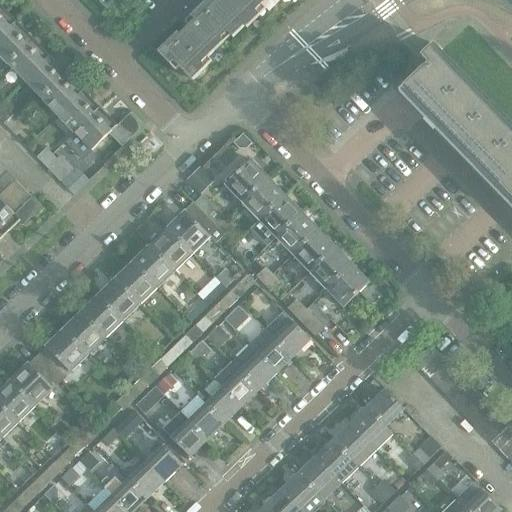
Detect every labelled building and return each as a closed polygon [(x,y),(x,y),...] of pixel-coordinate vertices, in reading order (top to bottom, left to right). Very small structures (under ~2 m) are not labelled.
[(202,66),(230,39),(233,41),(245,29),(217,0),(211,0),(191,20),(195,25),(180,39),(178,37),(158,55),(171,68),(174,65),(192,84),(206,70),(202,66)] [(256,14),(270,0),(217,0),(245,29),(247,31),(260,18),(256,14)] [(0,39),(16,24),(0,7),(0,39)] [(0,59),(7,67),(33,41),(16,24),(0,39),(0,59)] [(24,84),(50,59),(33,41),(7,67),(24,84)] [(511,136),(436,58),(403,89),(468,156),(511,200),(511,136)] [(40,101),(66,76),(50,59),(24,84),(40,101)] [(57,119),(83,93),(66,76),(40,101),(57,119)] [(74,136),(100,111),(83,93),(57,119),(74,136)] [(78,140),(70,148),(83,161),(91,153),(117,128),(100,111),(74,136),(78,140)] [(9,131),(19,122),(13,115),(3,125),(9,131)] [(16,137),(25,128),(19,122),(9,131),(16,137)] [(43,166),(53,156),(46,150),(36,159),(43,166)] [(53,156),(43,166),(60,183),(70,174),(53,156)] [(240,205),(267,180),(250,162),(238,174),(236,171),(225,181),(228,184),(224,188),(240,205)] [(0,194),(14,181),(6,172),(0,177),(0,194)] [(257,223),(284,197),(267,180),(240,205),(257,223)] [(0,201),(5,206),(22,190),(14,181),(0,194),(0,201)] [(13,215),(30,198),(22,190),(5,206),(13,215)] [(226,219),(204,196),(195,204),(217,228),(226,219)] [(274,240),(301,215),(284,197),(257,223),(274,240)] [(23,226),(41,209),(30,198),(13,215),(5,206),(0,201),(0,236),(2,239),(20,222),(23,226)] [(225,236),(217,228),(195,204),(194,203),(166,230),(192,256),(210,238),(216,244),(225,236)] [(291,258),(318,232),(301,215),(274,240),(291,258)] [(234,227),(226,219),(217,228),(225,236),(234,227)] [(192,256),(166,230),(149,247),(174,273),(192,256)] [(308,275),(335,250),(318,232),(291,258),(308,275)] [(174,273),(149,247),(131,264),(157,290),(174,273)] [(325,293),(351,267),(335,250),(308,275),(325,293)] [(157,290),(131,264),(114,281),(139,307),(157,290)] [(356,296),(368,285),(351,267),(325,293),(342,310),(346,306),(348,309),(359,299),(356,296)] [(263,285),(273,275),(266,268),(256,277),(263,285)] [(270,292),(280,283),(273,275),(263,285),(270,292)] [(245,293),(254,285),(246,277),(238,285),(245,293)] [(139,307),(114,281),(96,298),(122,324),(139,307)] [(236,301),(245,293),(238,285),(229,294),(236,301)] [(297,320),(307,310),(318,299),(319,299),(314,293),(302,305),(297,300),(287,309),(297,320)] [(227,310),(236,301),(229,294),(220,302),(227,310)] [(122,324),(96,298),(79,314),(105,341),(122,324)] [(219,318),(227,310),(220,302),(211,311),(219,318)] [(324,329),(317,321),(307,310),(297,320),(315,338),(324,329)] [(210,327),(219,318),(211,311),(202,319),(210,327)] [(309,342),(290,322),(281,313),(264,330),(273,339),(292,359),(309,342)] [(105,341),(79,314),(62,331),(87,358),(105,341)] [(201,335),(210,327),(202,319),(194,328),(201,335)] [(192,344),(201,335),(194,328),(185,336),(192,344)] [(292,359),(273,339),(264,330),(247,347),(256,356),(275,375),(292,359)] [(87,358),(62,331),(44,348),(46,350),(37,358),(60,382),(69,374),(70,375),(87,358)] [(183,352),(192,344),(185,336),(176,345),(183,352)] [(175,361),(183,352),(176,345),(167,353),(175,361)] [(275,375),(256,356),(247,347),(230,363),(238,373),(258,392),(275,375)] [(420,372),(438,355),(430,347),(413,364),(420,372)] [(166,369),(175,361),(167,353),(159,362),(166,369)] [(428,380),(445,363),(438,355),(420,372),(428,380)] [(52,390),(60,382),(37,358),(29,366),(27,365),(10,381),(35,408),(53,391),(52,390)] [(157,378),(166,369),(159,362),(150,370),(157,378)] [(258,392),(238,373),(230,363),(212,380),(240,409),(258,392)] [(436,388),(453,371),(445,363),(428,380),(436,388)] [(148,386),(157,378),(150,370),(141,378),(148,386)] [(444,396),(461,379),(453,371),(436,388),(444,396)] [(140,394),(148,386),(141,378),(132,387),(140,394)] [(451,404),(469,387),(461,379),(444,396),(451,404)] [(204,406),(223,426),(240,409),(212,380),(203,389),(212,398),(204,406)] [(35,408),(10,381),(0,390),(0,406),(18,425),(35,408)] [(131,403),(140,394),(132,387),(123,395),(131,403)] [(459,412),(476,395),(469,387),(451,404),(459,412)] [(404,411),(385,391),(367,408),(386,428),(404,411)] [(122,411),(131,403),(123,395),(115,404),(122,411)] [(467,420),(484,403),(476,395),(459,412),(467,420)] [(178,414),(206,442),(223,426),(204,406),(195,397),(178,414)] [(475,428),(492,411),(484,403),(467,420),(475,428)] [(18,425),(0,406),(0,441),(0,442),(18,425)] [(394,435),(386,428),(367,408),(350,425),(369,444),(376,452),(394,435)] [(482,436),(499,419),(492,411),(475,428),(482,436)] [(178,448),(189,459),(206,442),(178,414),(159,432),(177,450),(178,448)] [(490,444),(507,427),(499,419),(482,436),(490,444)] [(376,452),(369,444),(350,425),(333,441),(352,461),(359,468),(376,452)] [(498,452),(511,438),(511,432),(507,427),(490,444),(498,452)] [(87,445),(95,437),(88,429),(79,438),(87,445)] [(78,453),(87,445),(79,438),(71,446),(78,453)] [(506,460),(511,453),(511,438),(498,452),(506,460)] [(359,468),(352,461),(333,441),(316,458),(342,485),(359,468)] [(70,462),(78,453),(71,446),(62,454),(70,462)] [(181,466),(162,446),(145,463),(164,483),(181,466)] [(430,460),(419,449),(413,455),(423,466),(430,460)] [(61,470),(70,462),(62,454),(54,463),(61,470)] [(423,466),(413,455),(406,461),(417,473),(423,466)] [(342,485),(316,458),(299,474),(318,494),(325,501),(342,485)] [(52,478),(61,470),(54,463),(45,471),(52,478)] [(128,480),(147,500),(164,483),(145,463),(136,472),(132,468),(128,468),(122,474),(128,480)] [(446,475),(435,464),(429,470),(439,481),(446,475)] [(439,481),(429,470),(422,476),(433,487),(439,481)] [(44,487),(52,478),(45,471),(37,479),(44,487)] [(318,494),(299,474),(281,491),(300,510),(318,494)] [(35,495),(44,487),(37,479),(28,487),(35,495)] [(133,511),(147,500),(128,480),(120,487),(115,481),(105,491),(110,497),(125,511),(133,511)] [(396,493),(385,482),(378,488),(389,499),(396,493)] [(501,511),(502,511),(483,492),(476,484),(459,501),(466,509),(469,511),(501,511)] [(27,503),(35,495),(28,487),(19,496),(27,503)] [(389,499),(378,488),(372,494),(382,506),(389,499)] [(125,511),(110,497),(105,491),(104,490),(86,507),(91,511),(125,511)] [(301,511),(300,510),(281,491),(264,507),(268,511),(301,511)] [(18,511),(27,503),(19,496),(11,504),(18,511)] [(406,511),(411,508),(401,497),(394,503),(402,511),(406,511)] [(469,511),(466,509),(459,501),(447,511),(469,511)] [(402,511),(394,503),(387,510),(389,511),(402,511)]
